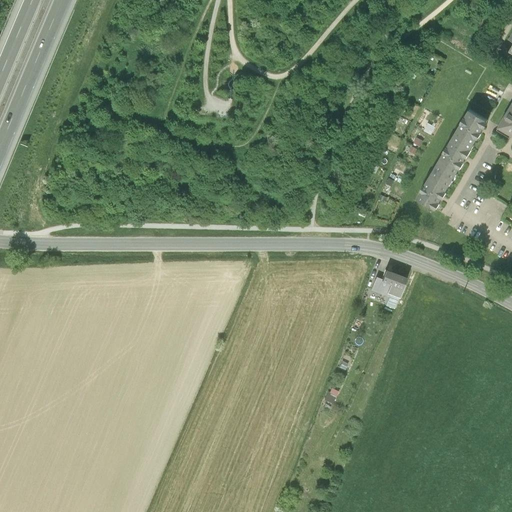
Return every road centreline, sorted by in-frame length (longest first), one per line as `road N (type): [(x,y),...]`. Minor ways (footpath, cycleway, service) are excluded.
road 1 (tertiary): [(0,242),(360,246),(415,260),(511,304)]
road 2 (track): [(230,0),(234,57),(281,81),(359,0)]
road 3 (motorway): [(0,150),(66,0)]
